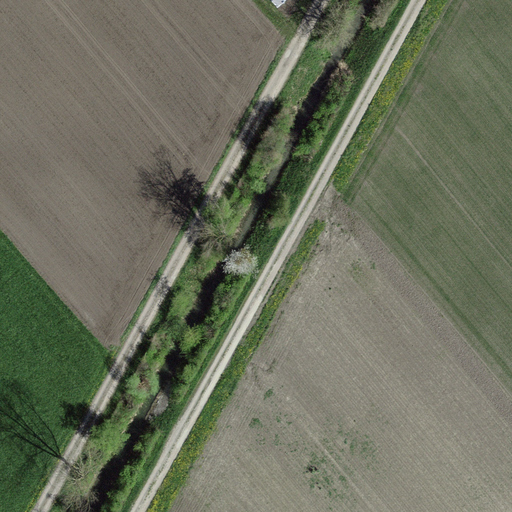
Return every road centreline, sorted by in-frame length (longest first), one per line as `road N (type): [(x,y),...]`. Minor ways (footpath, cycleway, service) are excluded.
road 1 (track): [(150,511),(438,0)]
road 2 (track): [(40,511),(144,298),(323,0)]
